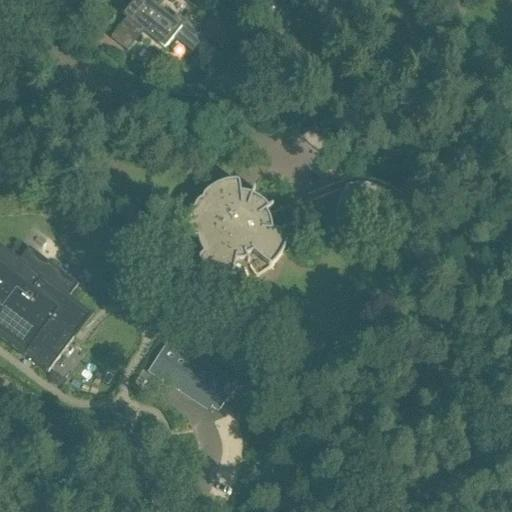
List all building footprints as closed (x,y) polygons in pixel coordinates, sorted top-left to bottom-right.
[(171,21),(145,0),(134,0),(125,12),(128,15),(109,38),(126,52),(145,28),(166,46),(173,38),(191,53),(204,37),(176,15),(171,21)] [(223,0),(241,13),(250,1),(247,0),(223,0)] [(241,21),(231,14),(226,21),(236,28),(241,21)] [(227,32),(211,20),(203,29),(219,42),(227,32)] [(250,196),(240,193),(240,190),(238,184),(238,183),(237,183),(235,182),(226,183),(218,186),(211,189),(205,193),(204,194),(202,196),(201,199),(200,200),(200,201),(197,203),(195,204),(194,206),(191,213),(188,220),(187,228),(187,236),(187,238),(188,239),(190,240),(196,240),(197,245),(199,250),(202,255),(198,259),(197,260),(197,261),(197,263),(198,264),(202,268),(205,271),(212,276),(220,279),(227,282),(228,281),(230,280),(231,279),(236,263),(246,262),(249,269),(253,275),(255,277),(256,278),(257,278),(259,278),(264,275),(268,272),(273,268),(278,262),(282,255),(284,249),(286,243),(287,236),(286,235),(285,234),(284,233),(280,232),(281,231),(289,230),(288,222),(286,214),(282,206),(267,215),(265,212),(272,207),(271,205),(268,208),(263,203),(258,199),(252,196),(255,189),(253,189),(250,196)] [(350,185),(344,187),(345,190),(341,194),(339,198),(336,202),(335,207),(334,212),(334,217),(334,218),(334,220),(334,221),(335,222),(335,223),(336,224),(337,225),(338,226),(340,226),(341,226),(342,226),(353,226),(363,223),(372,219),(381,213),(389,206),(390,205),(390,203),(391,202),(391,201),(390,199),(390,198),(389,196),(388,195),(387,194),(382,190),(376,187),(370,185),(363,184),(357,184),(350,185)] [(17,260),(0,247),(0,339),(48,375),(92,316),(70,299),(80,285),(28,246),(17,260)] [(221,415),(230,401),(223,397),(230,385),(171,348),(153,377),(212,414),(214,411),(221,415)] [(13,403),(1,421),(39,445),(50,429),(51,427),(13,403)]
